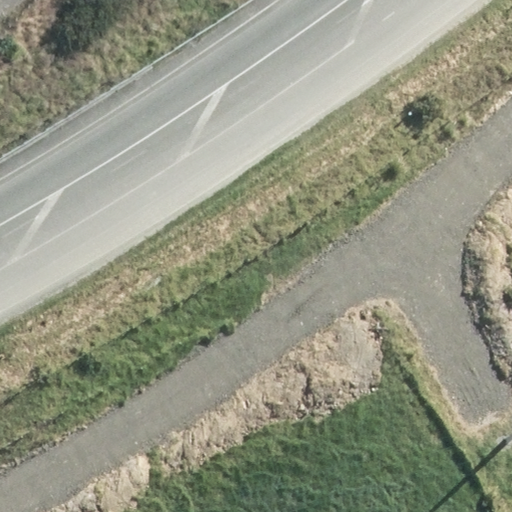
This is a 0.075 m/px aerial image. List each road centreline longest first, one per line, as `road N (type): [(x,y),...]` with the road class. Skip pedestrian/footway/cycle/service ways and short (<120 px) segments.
road 1 (unclassified): [(0,216),(317,0)]
road 2 (trunk): [(207,0),(0,108)]
